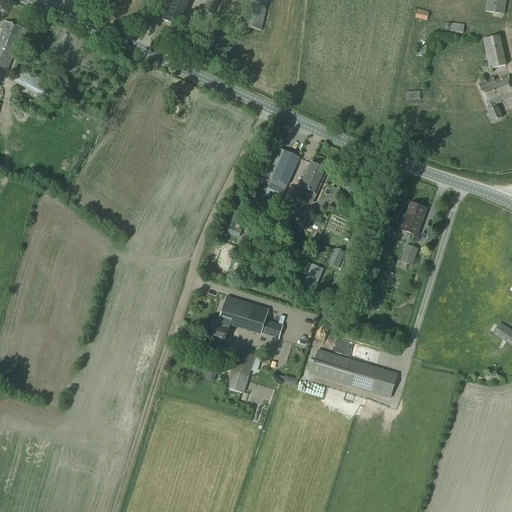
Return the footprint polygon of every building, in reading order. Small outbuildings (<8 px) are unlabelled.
[(179,0),(170,0),(161,20),(178,28),(189,4),(179,0)] [(207,0),(202,11),(212,15),(219,0),(207,0)] [(248,0),(243,27),(261,31),(268,0),(248,0)] [(486,0),(485,11),(504,14),(506,0),(486,0)] [(417,10),(415,19),(426,21),(428,12),(417,10)] [(0,35),(0,36),(0,68),(7,71),(17,48),(20,50),(28,32),(4,22),(0,30),(0,29),(0,35)] [(445,25),(444,32),(462,34),(463,25),(451,24),(450,26),(445,25)] [(499,37),(483,41),(489,70),(506,66),(499,37)] [(419,44),(416,56),(424,58),(427,46),(419,44)] [(18,68),(12,78),(65,106),(71,95),(18,68)] [(493,79),(478,85),(489,112),(487,113),(491,123),(502,118),(498,109),(497,109),(496,105),(501,103),(500,103),(511,98),(511,87),(508,77),(494,82),(493,79)] [(419,92),(407,93),(407,102),(419,101),(419,92)] [(274,147),(262,175),(287,187),(299,159),(274,147)] [(310,164),(296,197),(312,204),(326,171),(310,164)] [(272,186),(267,198),(280,203),(285,191),(272,186)] [(239,203),(231,221),(241,225),(248,207),(239,203)] [(410,205),(402,231),(417,236),(426,211),(410,205)] [(239,243),(235,252),(242,255),(246,245),(239,243)] [(406,246),(400,262),(412,267),(418,250),(406,246)] [(334,251),(328,265),(338,269),(344,255),(334,251)] [(313,295),(324,269),(312,264),(301,290),(313,295)] [(371,282),(375,268),(367,265),(362,279),(371,282)] [(361,284),(358,293),(366,296),(370,288),(361,284)] [(226,297),(218,324),(261,337),(261,336),(266,321),(269,310),(226,297)] [(266,321),(261,336),(279,341),(283,326),(266,321)] [(511,331),(500,324),(494,334),(511,345),(511,331)] [(211,325),(207,338),(224,344),(228,330),(211,325)] [(237,351),(226,389),(244,394),(255,356),(237,351)] [(320,351),(312,375),(392,400),(399,376),(320,351)] [(205,380),(213,382),(216,371),(208,369),(205,380)] [(318,395),(320,387),(312,385),(310,394),(318,395)] [(342,391),(339,399),(346,401),(349,393),(342,391)]
